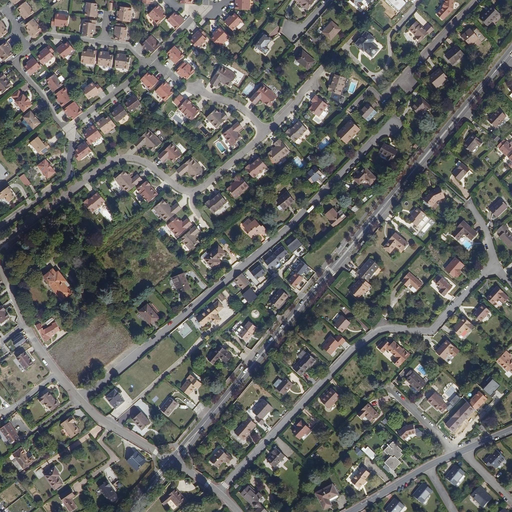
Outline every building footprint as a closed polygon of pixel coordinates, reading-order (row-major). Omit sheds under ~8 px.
[(6,0),(7,1),(10,4),(9,5),(11,9),(21,2),(19,0),(6,0)] [(236,0),(237,1),(234,1),(234,8),(248,9),(248,0),(236,0)] [(295,0),(307,9),(314,0),(295,0)] [(443,0),(444,5),(443,5),(442,6),(443,8),(436,15),(442,21),(452,10),(452,0),(443,0)] [(98,18),(99,13),(97,13),(98,9),(98,4),(88,2),(86,16),(98,18)] [(15,11),(18,15),(20,18),(19,19),(21,23),(31,16),(23,5),(15,11)] [(165,16),(162,13),(160,11),(162,10),(157,5),(147,14),(157,24),(165,16)] [(500,13),(492,6),(479,18),(488,26),(500,13)] [(121,7),(121,11),(120,14),(118,13),(117,20),(130,22),(133,9),(121,7)] [(234,12),(232,15),(230,16),(229,15),(224,21),(234,30),(243,20),(234,12)] [(56,13),(55,17),(54,25),(59,26),(59,24),(63,24),(68,25),(69,15),(56,13)] [(176,30),(185,22),(182,18),(181,20),(178,17),(174,13),(167,20),(176,30)] [(26,25),(29,29),(32,32),(30,33),(33,37),(39,32),(42,29),(34,19),(26,25)] [(436,28),(431,23),(426,29),(421,24),(418,20),(410,28),(419,36),(418,37),(422,41),(430,32),(431,33),(436,28)] [(9,33),(6,29),(3,25),(5,24),(2,21),(0,21),(0,37),(1,39),(9,33)] [(85,22),(83,35),(93,37),(94,32),(94,28),(96,28),(97,24),(90,23),(85,22)] [(340,29),(332,22),(322,32),(331,39),(340,29)] [(116,40),(125,41),(128,28),(116,26),(115,31),(117,31),(117,35),(116,40)] [(219,26),(214,31),(216,33),(214,35),(211,38),(219,46),(229,36),(219,26)] [(474,42),(478,46),(486,39),(477,28),(473,31),(471,28),(461,36),(470,46),(474,42)] [(206,39),(203,36),(198,30),(193,35),(194,36),(193,38),(189,41),(196,49),(206,39)] [(374,39),(366,31),(355,44),(364,52),(365,50),(372,57),(379,49),(371,42),(374,39)] [(255,45),(265,54),(269,49),(266,47),(272,40),(264,33),(255,45)] [(151,36),(146,40),(142,45),(147,51),(148,49),(149,51),(152,54),(161,46),(151,36)] [(0,56),(4,61),(5,61),(13,54),(11,51),(9,49),(10,47),(6,42),(0,47),(0,56)] [(69,43),(65,46),(62,48),(61,47),(57,50),(65,59),(76,51),(69,43)] [(184,56),(174,46),(167,53),(170,57),(173,60),(172,61),(175,64),(184,56)] [(464,54),(456,46),(445,55),(453,64),(464,54)] [(55,57),(52,54),(48,48),(44,51),(45,52),(42,55),(39,58),(45,66),(55,57)] [(97,51),(91,50),(90,52),(88,52),(83,51),(82,62),(96,64),(97,51)] [(107,55),(107,52),(101,51),(99,65),(112,67),(114,56),(110,55),(107,55)] [(296,60),(301,64),(308,69),(315,61),(303,51),(296,59),(296,60)] [(131,58),(127,58),(124,57),(124,54),(118,54),(115,67),(129,69),(131,58)] [(25,68),(32,76),(42,68),(34,58),(31,61),(32,63),(29,65),(25,68)] [(187,79),(195,71),(187,63),(186,65),(184,63),(176,71),(180,76),(182,74),(184,76),(187,79)] [(219,78),(223,81),(226,83),(230,86),(237,76),(228,69),(228,70),(222,65),(210,82),(215,85),(219,78)] [(447,78),(440,68),(428,78),(436,87),(447,78)] [(151,75),(148,72),(141,80),(150,89),(159,81),(156,77),(154,79),(151,75)] [(0,90),(3,93),(12,85),(8,81),(7,82),(4,78),(5,77),(2,73),(0,74),(0,90)] [(328,89),(328,90),(340,94),(342,86),(343,86),(344,84),(343,82),(345,77),(333,73),(330,82),(331,82),(331,84),(330,84),(329,85),(327,89),(328,89)] [(47,81),(50,85),(52,88),(51,89),(54,93),(63,86),(55,75),(47,81)] [(165,101),(173,92),(170,89),(168,87),(170,86),(165,81),(155,90),(165,101)] [(87,99),(91,96),(94,94),(96,95),(99,93),(95,87),(92,83),(81,91),(87,99)] [(250,99),(251,100),(265,85),(264,84),(250,99)] [(265,85),(251,100),(255,103),(260,97),(263,100),(265,102),(269,106),(277,97),(274,94),(270,89),(270,90),(265,85)] [(55,95),(57,98),(59,100),(58,101),(62,107),(73,99),(65,88),(55,95)] [(24,112),(32,105),(29,100),(30,100),(27,96),(26,97),(23,94),(22,94),(20,92),(13,98),(17,102),(16,103),(24,112)] [(141,104),(134,94),(130,97),(131,99),(128,101),(124,104),(130,112),(141,104)] [(309,108),(319,116),(328,104),(316,94),(311,100),(313,101),(311,104),(312,104),(309,108)] [(430,107),(421,97),(411,107),(419,114),(426,106),(429,109),(430,107)] [(191,103),(190,103),(189,103),(190,102),(187,100),(185,99),(178,109),(180,110),(184,114),(184,115),(186,117),(187,117),(192,120),(200,110),(192,105),(191,105),(190,104),(191,103)] [(71,116),(73,120),(82,113),(74,102),(63,110),(66,115),(69,114),(71,116)] [(119,108),(116,111),(111,114),(117,122),(128,114),(121,104),(118,107),(119,108)] [(371,106),(368,104),(359,113),(365,119),(366,119),(374,110),(371,106)] [(219,113),(216,109),(207,118),(217,129),(229,118),(224,113),(222,115),(220,113),(219,113)] [(506,116),(498,109),(488,120),(495,128),(506,116)] [(41,123),(37,118),(35,115),(31,110),(24,117),(25,118),(34,129),(41,123)] [(374,110),(366,119),(368,122),(377,113),(374,110)] [(109,116),(105,119),(103,120),(102,118),(96,122),(104,133),(116,125),(109,116)] [(30,131),(34,129),(25,118),(22,121),(30,131)] [(303,135),(303,134),(307,129),(298,120),(292,127),(293,128),(291,130),(290,129),(289,130),(289,129),(286,132),(287,132),(286,133),(295,142),(300,137),(302,137),(303,135)] [(346,143),(352,137),(351,135),(358,128),(351,120),(337,134),(346,143)] [(243,127),(239,122),(223,134),(232,146),(242,138),(239,134),(237,131),(243,127)] [(94,124),(88,128),(90,130),(88,132),(84,134),(91,143),(102,135),(94,124)] [(203,126),(200,129),(205,135),(208,132),(203,126)] [(351,135),(352,137),(360,129),(358,128),(351,135)] [(144,143),(147,146),(149,148),(153,151),(161,142),(158,139),(154,135),(148,130),(134,145),(139,148),(144,143)] [(480,146),(483,142),(472,134),(462,146),(470,152),(477,143),(480,146)] [(42,156),(52,148),(46,141),(43,143),(38,136),(30,141),(42,156)] [(277,146),(274,148),(272,151),(268,154),(276,163),(279,160),(280,161),(284,157),(284,156),(290,151),(280,139),(274,144),(277,146)] [(504,139),(499,144),(497,146),(500,148),(506,142),(504,139)] [(85,140),(81,143),(83,144),(79,147),(75,149),(81,158),(92,150),(85,140)] [(219,140),(215,144),(222,153),(227,150),(219,140)] [(499,149),(506,156),(511,149),(511,144),(511,145),(509,143),(507,141),(506,142),(500,148),(499,149)] [(183,152),(172,142),(159,156),(164,161),(168,156),(170,158),(171,158),(174,161),(183,152)] [(387,158),(392,161),(397,151),(384,144),(379,152),(388,156),(387,158)] [(187,169),(190,172),(192,175),(195,179),(205,171),(202,167),(198,162),(198,163),(193,157),(177,170),(181,174),(187,169)] [(252,164),(251,165),(250,164),(249,165),(246,167),(246,168),(245,169),(253,178),(260,173),(261,173),(262,171),(263,170),(267,166),(259,157),(252,163),(252,164)] [(56,172),(53,167),(50,164),(46,159),(38,165),(48,178),(56,172)] [(452,174),(459,181),(464,175),(465,175),(470,170),(462,163),(457,168),(452,174)] [(322,175),(315,166),(306,175),(313,183),(322,175)] [(354,179),(360,185),(365,179),(370,184),(376,178),(365,167),(354,179)] [(128,193),(142,179),(138,174),(132,180),(130,177),(128,175),(124,171),(115,179),(118,182),(118,183),(122,187),(128,193)] [(19,178),(27,187),(31,183),(23,174),(19,178)] [(236,181),(234,183),(231,186),(227,189),(235,198),(239,195),(239,196),(243,192),(243,191),(249,186),(239,174),(234,179),(236,181)] [(148,182),(147,181),(137,189),(142,195),(142,196),(144,198),(145,198),(149,203),(159,194),(153,187),(152,188),(150,187),(151,186),(150,185),(151,184),(148,181),(148,182)] [(9,186),(0,193),(0,198),(3,199),(5,197),(8,202),(9,201),(10,202),(15,198),(14,197),(15,196),(11,191),(11,188),(9,186)] [(423,199),(424,200),(431,206),(432,207),(437,200),(444,197),(440,187),(430,191),(423,199)] [(102,206),(106,202),(98,192),(91,198),(91,199),(90,201),(89,200),(88,201),(88,200),(85,203),(84,204),(93,213),(98,208),(100,208),(102,207),(102,206)] [(227,202),(219,192),(211,199),(212,200),(211,201),(210,200),(209,201),(209,200),(206,203),(205,204),(213,214),(219,209),(221,209),(222,207),(223,206),(227,202)] [(294,200),(287,192),(276,201),(284,210),(294,200)] [(161,215),(166,222),(181,208),(177,203),(171,208),(169,206),(167,203),(163,199),(154,207),(157,211),(161,216),(161,215)] [(497,217),(508,206),(501,199),(489,210),(497,217)] [(431,206),(424,200),(422,203),(428,209),(431,206)] [(426,215),(417,207),(411,214),(412,216),(409,219),(417,226),(426,215)] [(337,213),(333,208),(326,215),(331,221),(330,222),(334,226),(346,216),(341,210),(337,213)] [(177,237),(192,224),(188,219),(183,223),(180,221),(177,217),(167,225),(177,237)] [(259,230),(261,232),(263,235),(268,231),(263,225),(261,226),(256,219),(252,222),(249,219),(243,225),(249,233),(248,234),(252,239),(259,234),(257,232),(259,230)] [(464,233),(471,240),(477,233),(463,220),(451,234),(458,240),(464,233)] [(503,224),(497,230),(501,235),(499,237),(509,248),(511,245),(511,235),(506,230),(508,228),(503,224)] [(195,226),(180,239),(190,250),(199,242),(196,239),(197,238),(195,236),(200,231),(195,226)] [(396,245),(403,250),(408,243),(395,232),(389,239),(390,240),(384,247),(390,252),(396,245)] [(8,244),(11,247),(25,237),(22,234),(8,244)] [(297,239),(288,246),(293,252),(302,245),(297,239)] [(213,268),(219,264),(216,261),(219,259),(225,253),(219,246),(209,255),(206,252),(202,255),(201,258),(201,259),(205,258),(213,268)] [(283,246),(274,253),(280,260),(289,254),(283,246)] [(273,254),(264,261),(271,269),(280,262),(273,254)] [(459,271),(465,265),(456,257),(445,270),(454,277),(455,276),(458,278),(462,273),(459,271)] [(359,269),(356,273),(361,277),(368,282),(371,279),(369,278),(380,266),(370,258),(360,270),(359,269)] [(309,267),(302,261),(294,270),(301,276),(309,267)] [(260,266),(251,273),(257,280),(266,273),(260,266)] [(72,293),(67,287),(64,283),(67,281),(59,271),(56,273),(53,269),(44,277),(62,300),(72,293)] [(410,284),(417,290),(423,284),(409,272),(403,278),(404,278),(401,281),(407,287),(410,284)] [(190,288),(184,273),(173,278),(177,287),(179,287),(181,292),(190,288)] [(302,279),(295,273),(287,283),(295,289),(302,279)] [(242,274),(234,280),(242,290),(250,284),(242,274)] [(438,282),(436,284),(442,289),(439,291),(444,296),(452,287),(440,275),(435,279),(438,282)] [(364,293),(370,285),(368,282),(361,277),(359,279),(359,280),(354,287),(350,292),(358,298),(361,294),(363,293),(364,293)] [(486,298),(492,304),(498,297),(504,303),(509,298),(503,292),(497,286),(486,298)] [(258,297),(250,289),(242,296),(250,304),(258,297)] [(288,295),(281,289),(271,301),(274,304),(273,305),(278,308),(283,302),(282,301),(288,295)] [(123,295),(121,292),(106,304),(109,307),(123,295)] [(221,294),(218,297),(222,302),(226,299),(221,294)] [(212,306),(199,318),(204,324),(209,320),(211,318),(212,319),(216,324),(221,320),(216,314),(218,313),(218,312),(223,307),(218,302),(213,306),(212,306)] [(160,319),(148,304),(139,311),(151,325),(160,319)] [(490,311),(482,304),(473,314),(481,321),(490,311)] [(6,310),(2,305),(0,306),(0,321),(2,324),(10,318),(5,312),(6,310)] [(334,325),(342,332),(351,323),(342,315),(334,325)] [(474,326),(464,317),(453,330),(459,336),(465,329),(469,333),(474,326)] [(250,321),(244,328),(238,334),(246,341),(252,334),(251,334),(257,327),(250,321)] [(45,341),(50,338),(49,336),(51,335),(57,333),(56,331),(60,330),(56,322),(52,324),(52,325),(43,330),(40,324),(36,325),(45,341)] [(238,334),(244,328),(241,325),(235,332),(238,334)] [(23,335),(16,340),(20,345),(26,340),(23,335)] [(346,340),(339,335),(335,339),(331,336),(327,340),(328,341),(323,347),(331,354),(340,344),(342,345),(346,340)] [(392,361),(398,366),(402,362),(403,363),(410,355),(405,350),(404,351),(393,341),(390,344),(386,340),(383,343),(382,342),(377,347),(383,353),(387,349),(396,357),(392,361)] [(443,346),(437,353),(444,360),(448,356),(447,355),(450,352),(454,357),(459,351),(447,340),(442,345),(443,346)] [(232,356),(220,345),(208,360),(213,364),(220,357),(227,363),(232,356)] [(298,357),(301,359),(307,353),(304,350),(302,350),(298,355),(298,357)] [(504,353),(496,361),(508,372),(511,367),(511,360),(508,357),(510,354),(506,350),(504,353)] [(24,352),(17,358),(25,371),(33,364),(31,360),(30,360),(24,352)] [(307,353),(301,359),(293,368),(301,375),(309,366),(311,363),(313,364),(316,360),(307,352),(307,353)] [(406,380),(413,386),(419,391),(426,383),(414,372),(406,380)] [(190,382),(188,380),(183,386),(191,392),(196,386),(197,388),(201,383),(194,377),(190,382)] [(276,388),(284,394),(293,384),(285,377),(276,388)] [(501,385),(493,378),(483,389),(492,396),(501,385)] [(191,392),(183,386),(181,389),(188,395),(191,392)] [(340,396),(333,389),(327,395),(326,394),(321,400),(329,408),(340,396)] [(106,397),(111,402),(113,400),(118,406),(125,400),(115,390),(106,397)] [(49,391),(39,399),(43,405),(44,403),(48,407),(49,407),(52,411),(61,404),(58,399),(56,401),(52,396),(53,395),(49,391)] [(487,398),(479,391),(471,400),(479,407),(487,398)] [(445,402),(435,392),(428,400),(437,410),(439,408),(442,412),(448,407),(444,403),(445,402)] [(178,403),(171,398),(161,409),(168,415),(178,403)] [(256,420),(262,425),(265,422),(262,419),(273,407),(264,399),(253,412),(258,417),(256,420)] [(194,409),(197,412),(204,406),(200,403),(194,409)] [(379,415),(368,404),(358,414),(362,419),(365,416),(371,422),(379,415)] [(141,412),(135,417),(133,419),(142,430),(150,423),(141,412)] [(256,424),(247,416),(242,421),(243,423),(235,433),(243,441),(248,435),(247,434),(249,432),(256,424)] [(73,417),(62,424),(71,438),(81,432),(77,426),(76,427),(74,424),(76,421),(73,417)] [(292,432),(300,439),(306,433),(307,434),(311,430),(301,421),(297,425),(298,426),(292,432)] [(13,426),(10,422),(0,429),(11,443),(19,437),(12,426),(13,426)] [(397,434),(403,439),(408,435),(416,433),(413,424),(404,427),(397,434)] [(402,450),(393,441),(384,451),(388,455),(389,454),(391,456),(385,462),(393,471),(401,462),(398,459),(403,454),(401,452),(402,450)] [(367,445),(363,450),(372,459),(377,454),(367,445)] [(23,447),(14,454),(25,468),(37,459),(34,456),(30,458),(26,453),(27,453),(23,447)] [(358,447),(354,451),(360,456),(363,452),(358,447)] [(267,460),(278,470),(288,459),(276,448),(271,454),(272,455),(267,460)] [(215,457),(211,461),(218,467),(223,462),(225,460),(226,462),(228,463),(233,457),(227,452),(226,453),(220,449),(214,456),(215,457)] [(490,462),(492,464),(496,468),(506,458),(503,455),(504,453),(501,450),(499,452),(497,449),(487,459),(486,457),(483,460),(488,465),(490,462)] [(137,452),(128,461),(138,470),(146,461),(137,452)] [(455,486),(465,473),(456,465),(446,478),(455,486)] [(351,480),(359,487),(365,480),(364,479),(370,473),(363,467),(351,480)] [(57,474),(59,473),(55,468),(45,475),(55,489),(63,484),(58,476),(57,474)] [(40,470),(35,474),(39,479),(44,476),(40,470)] [(107,482),(99,487),(111,504),(119,498),(116,493),(115,494),(110,487),(113,485),(109,480),(107,482)] [(413,496),(422,503),(433,491),(424,483),(413,496)] [(250,484),(248,486),(257,494),(259,492),(250,484)] [(339,494),(333,484),(316,493),(324,509),(329,507),(332,508),(340,495),(339,494)] [(255,507),(257,508),(260,505),(257,501),(262,496),(259,492),(257,494),(248,486),(241,494),(253,505),(254,504),(254,505),(255,507)] [(485,492),(486,491),(480,486),(471,496),(484,508),(492,498),(487,494),(485,492)] [(75,496),(70,489),(60,496),(70,511),(77,507),(71,499),(75,496)] [(175,490),(165,499),(166,500),(170,497),(171,499),(178,506),(185,500),(180,494),(179,495),(175,490)] [(166,500),(165,499),(161,502),(164,506),(171,499),(170,497),(166,500)] [(386,511),(399,511),(405,506),(395,498),(385,511),(386,511)]
